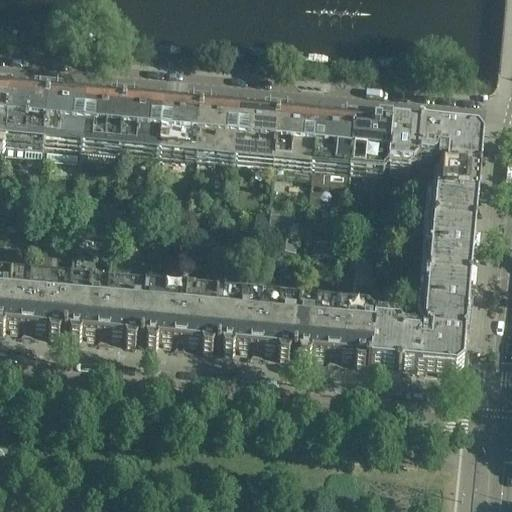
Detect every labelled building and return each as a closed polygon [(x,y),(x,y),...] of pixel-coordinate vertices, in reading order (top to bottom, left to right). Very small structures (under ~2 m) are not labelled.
[(0,145),(5,146),(9,99),(0,97),(0,145)] [(43,150),(47,102),(44,102),(43,99),(36,99),(34,101),(9,99),(5,146),(43,150)] [(120,156),(124,109),(121,109),(119,106),(112,106),(110,108),(62,103),(60,101),(53,100),(51,102),(47,102),(43,150),(120,156)] [(196,163),(200,116),(198,116),(196,113),(189,113),(187,115),(138,110),(137,108),(130,107),(128,109),(124,109),(120,156),(196,163)] [(273,170),(277,123),(275,123),(273,120),(266,120),(264,122),(215,117),(213,115),(206,114),(204,116),(200,116),(196,163),(273,170)] [(349,177),(353,130),(351,130),(349,127),(342,126),(340,129),(291,124),(290,122),(283,121),(280,123),(277,123),(273,170),(349,177)] [(388,172),(392,133),(353,130),(349,177),(387,181),(388,172)] [(411,174),(415,136),(392,133),(388,172),(411,174)] [(479,181),(482,148),(476,141),(415,136),(411,174),(430,176),(431,172),(435,172),(437,170),(438,164),(447,165),(446,178),(479,181)] [(477,207),(479,181),(446,178),(442,178),(439,180),(437,203),(477,207)] [(475,235),(477,207),(437,203),(434,231),(475,235)] [(472,261),(475,235),(434,231),(432,258),(472,261)] [(470,289),(472,261),(432,258),(430,286),(470,289)] [(64,345),(69,293),(61,292),(62,287),(1,282),(0,287),(0,286),(0,338),(2,339),(5,335),(5,334),(19,336),(48,338),(48,339),(50,343),(64,345)] [(467,315),(470,289),(430,286),(427,312),(467,315)] [(141,352),(145,300),(138,299),(138,294),(108,291),(77,289),(77,294),(69,293),(64,345),(79,346),(82,342),(82,341),(124,345),(124,346),(126,350),(141,352)] [(217,359),(222,307),(214,306),(215,301),(153,296),(153,300),(145,300),(141,352),(155,353),(158,349),(158,348),(187,351),(201,352),(201,353),(203,357),(217,359)] [(294,365),(298,314),(291,313),(291,308),(261,305),(230,303),(230,307),(222,307),(217,359),(232,360),(235,356),(235,355),(263,358),(277,359),(279,364),(294,365)] [(370,372),(374,329),(375,320),(367,320),(367,315),(306,309),(306,314),(298,314),(294,365),(308,367),(311,362),(329,364),(354,366),(356,371),(370,372)] [(465,344),(467,315),(427,312),(425,336),(429,341),(431,341),(465,344)] [(398,375),(401,342),(402,335),(398,331),(374,329),(370,372),(398,375)] [(462,374),(465,344),(431,341),(430,353),(436,353),(434,378),(455,380),(462,374)] [(436,353),(430,353),(423,352),(423,346),(421,344),(401,342),(398,375),(434,378),(436,353)]
